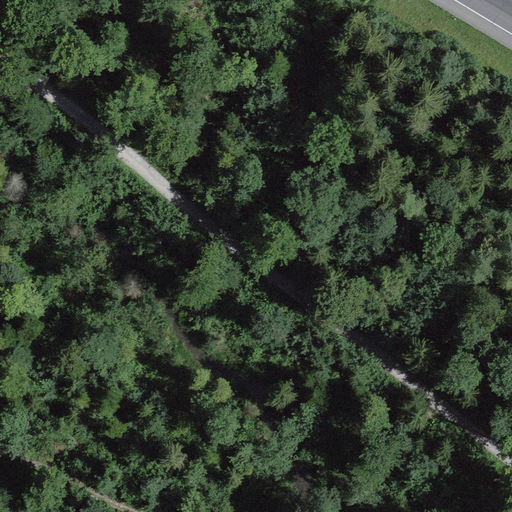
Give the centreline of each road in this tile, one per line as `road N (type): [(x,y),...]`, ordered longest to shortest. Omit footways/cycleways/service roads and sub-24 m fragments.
road 1 (track): [(0,60),(511,457)]
road 2 (track): [(0,437),(141,511)]
